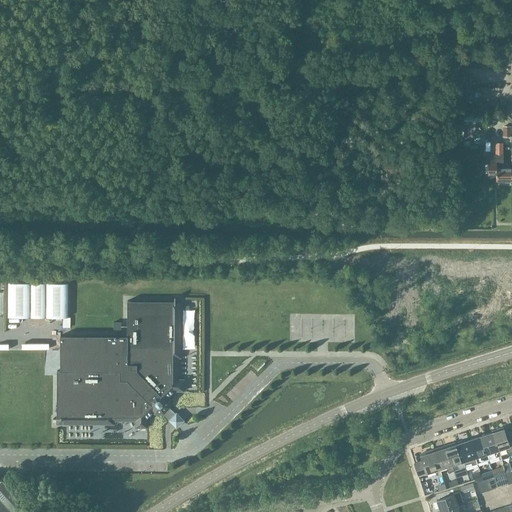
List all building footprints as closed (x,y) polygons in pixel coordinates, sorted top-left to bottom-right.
[(477,125),(470,132),(474,137),(482,130),(477,125)] [(511,126),(503,126),(503,137),(511,137),(511,126)] [(487,154),(487,162),(488,162),(488,176),(496,176),(496,181),(511,181),(511,168),(502,168),(502,162),(503,162),(503,154),(495,154),(487,154)] [(8,282),(8,316),(68,317),(68,283),(8,282)] [(181,300),(127,300),(127,336),(60,335),(60,370),(57,370),(57,418),(57,424),(65,424),(93,424),(93,420),(135,420),(135,427),(147,427),(147,418),(153,412),(155,413),(164,413),(170,407),(170,399),(168,397),(174,391),(184,391),(184,379),(177,379),(177,336),(180,336),(181,300)] [(176,412),(175,413),(170,407),(164,413),(169,419),(168,420),(176,428),(184,420),(176,412)] [(497,450),(498,449),(500,455),(502,459),(508,457),(507,453),(511,451),(511,436),(511,432),(505,434),(503,427),(495,429),(496,431),(491,432),(497,450)] [(497,450),(491,432),(479,436),(485,454),(487,453),(488,459),(498,456),(500,455),(498,449),(497,450)] [(485,454),(479,436),(468,440),(473,457),(475,457),(477,463),(488,459),(487,453),(485,454)] [(473,457),(468,440),(456,444),(461,461),(463,461),(464,465),(471,463),(471,464),(477,463),(475,457),(473,457)] [(461,461),(456,444),(455,444),(454,442),(449,444),(449,446),(444,447),(450,465),(451,465),(453,470),(465,466),(464,465),(463,461),(461,461)] [(437,450),(432,451),(438,469),(440,468),(447,466),(449,472),(453,470),(451,465),(450,465),(444,447),(443,448),(443,446),(437,448),(437,450)] [(432,451),(432,449),(424,451),(425,454),(420,455),(422,460),(414,463),(418,476),(426,473),(434,470),(436,476),(442,474),(440,468),(438,469),(432,451)] [(509,462),(503,464),(506,472),(510,471),(511,471),(509,462)] [(479,471),(471,473),(473,479),(477,482),(482,480),(481,477),(480,472),(479,471)] [(508,484),(504,473),(493,476),(497,488),(508,484)] [(493,476),(488,478),(492,489),(497,488),(493,476)] [(492,489),(488,478),(482,480),(486,491),(492,489)] [(0,511),(14,511),(24,504),(2,480),(0,482),(0,511)] [(486,491),(482,480),(477,482),(481,493),(486,491)] [(454,495),(437,500),(440,511),(441,511),(458,507),(458,505),(464,503),(461,497),(460,494),(474,489),(472,483),(458,487),(460,492),(453,494),(454,495)] [(458,507),(441,511),(459,511),(465,509),(464,503),(458,505),(458,507)]
